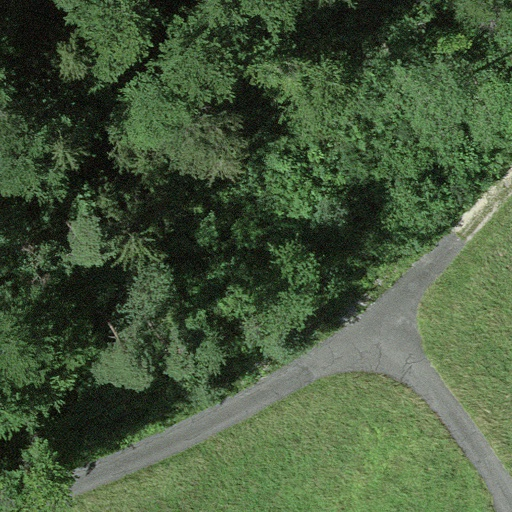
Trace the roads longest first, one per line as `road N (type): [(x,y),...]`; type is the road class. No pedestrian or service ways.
road 1 (track): [(14,511),(227,419),(380,325)]
road 2 (track): [(380,325),(444,393),(511,500)]
road 3 (track): [(380,325),(511,182)]
